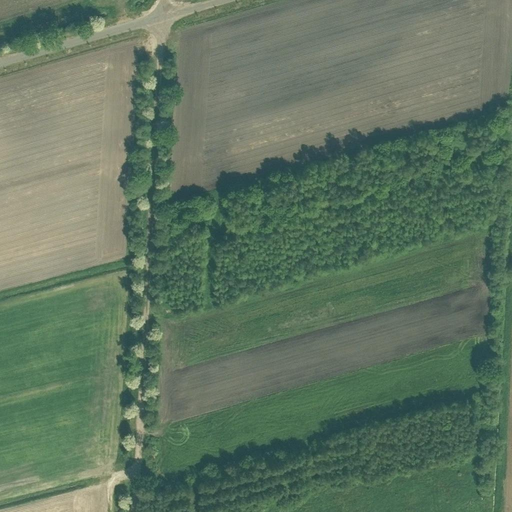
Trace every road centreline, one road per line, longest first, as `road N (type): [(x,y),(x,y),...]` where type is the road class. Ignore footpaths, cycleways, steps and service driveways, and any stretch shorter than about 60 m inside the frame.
road 1 (track): [(133,511),(162,0)]
road 2 (track): [(0,62),(162,15)]
